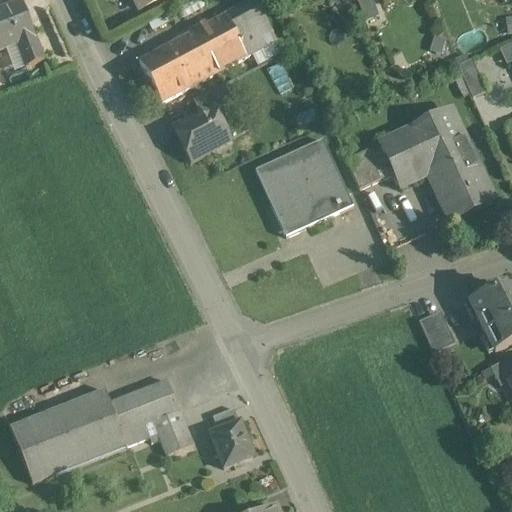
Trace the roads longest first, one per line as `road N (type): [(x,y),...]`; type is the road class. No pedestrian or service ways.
road 1 (tertiary): [(242,345),(66,0)]
road 2 (residential): [(511,260),(242,345)]
road 3 (tertiary): [(315,511),(242,345)]
